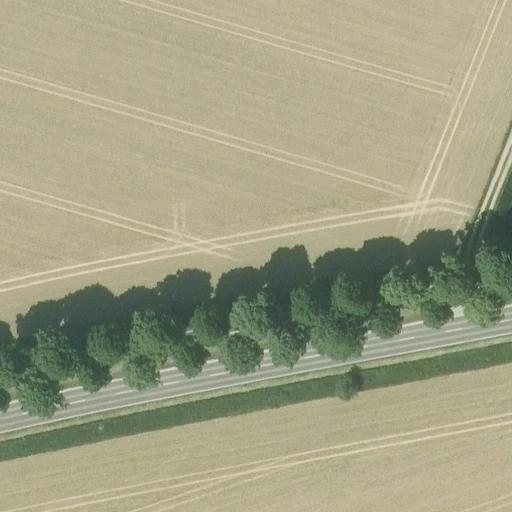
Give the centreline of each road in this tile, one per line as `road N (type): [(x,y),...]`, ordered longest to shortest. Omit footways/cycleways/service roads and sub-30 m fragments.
road 1 (secondary): [(0,425),(511,326)]
road 2 (track): [(511,148),(466,265),(460,336)]
